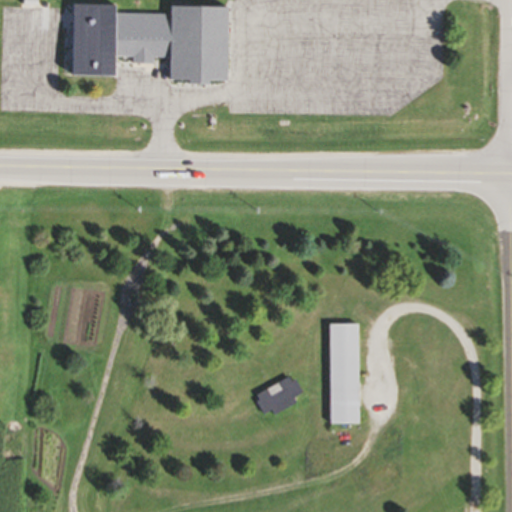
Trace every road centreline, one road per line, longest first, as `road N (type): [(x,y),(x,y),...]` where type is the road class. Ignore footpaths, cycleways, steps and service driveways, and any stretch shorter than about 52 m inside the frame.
road 1 (primary): [(511,176),(0,168)]
road 2 (residential): [(511,283),(508,0)]
